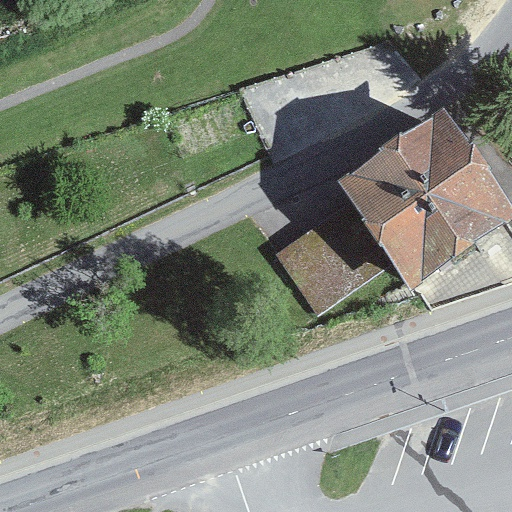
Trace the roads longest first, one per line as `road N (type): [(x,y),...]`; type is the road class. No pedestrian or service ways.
road 1 (residential): [(511,16),(404,123),(0,312)]
road 2 (secondary): [(11,511),(511,336)]
